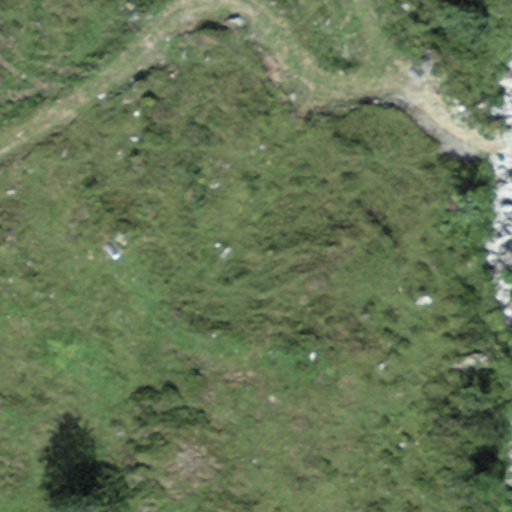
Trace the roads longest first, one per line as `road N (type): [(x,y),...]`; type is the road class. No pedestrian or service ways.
road 1 (track): [(228,0),(255,12),(300,71),(342,85),(361,82),(376,61),(373,0)]
road 2 (track): [(0,149),(70,108),(201,0)]
